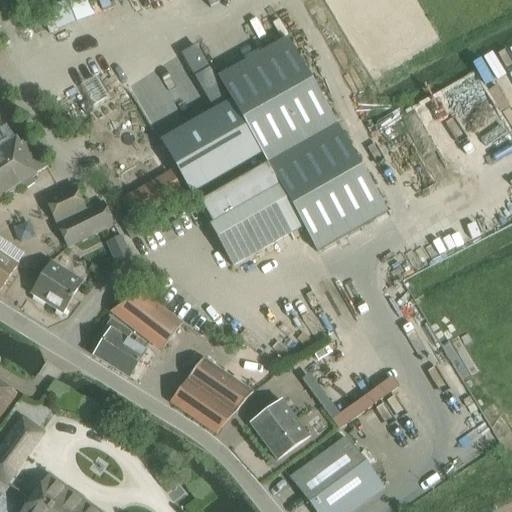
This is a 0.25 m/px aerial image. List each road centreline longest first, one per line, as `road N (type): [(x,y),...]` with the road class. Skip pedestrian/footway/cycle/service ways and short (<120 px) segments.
road 1 (unknown): [(419,217),(338,256),(240,280),(152,259),(135,263),(62,353)]
road 2 (unclassified): [(268,511),(228,465),(0,312)]
road 3 (unknown): [(276,0),(296,12),(419,217)]
road 4 (unknown): [(0,91),(104,38),(226,0)]
